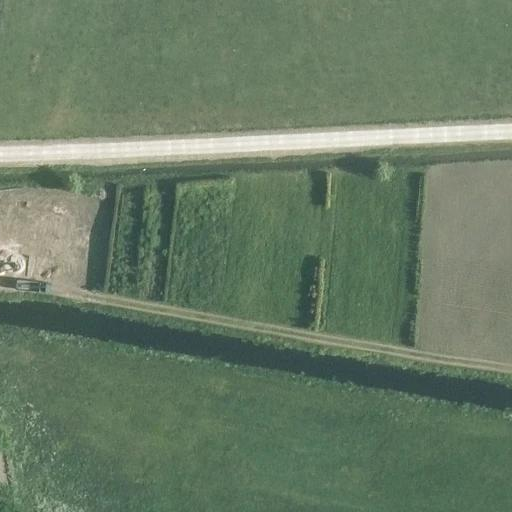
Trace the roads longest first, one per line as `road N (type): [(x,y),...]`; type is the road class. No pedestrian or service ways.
road 1 (track): [(511,368),(0,286)]
road 2 (unclassified): [(0,154),(511,129)]
